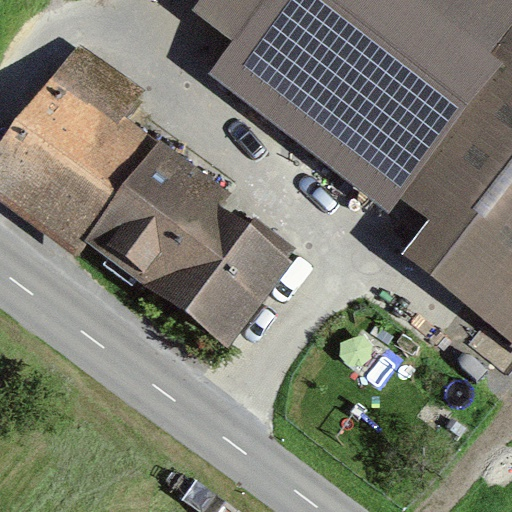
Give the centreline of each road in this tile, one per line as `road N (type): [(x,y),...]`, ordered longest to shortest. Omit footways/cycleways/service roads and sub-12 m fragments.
road 1 (track): [(0,121),(55,43),(85,22),(119,23),(320,199),(337,226),(340,265),(322,305),(217,433)]
road 2 (tertiary): [(0,268),(321,511)]
